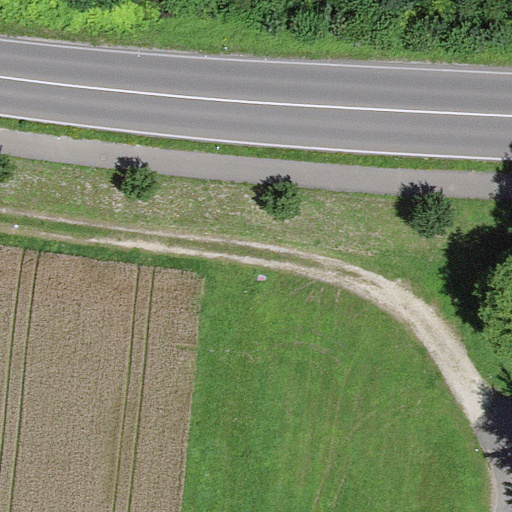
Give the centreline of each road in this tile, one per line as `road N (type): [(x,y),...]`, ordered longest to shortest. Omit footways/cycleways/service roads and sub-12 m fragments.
road 1 (track): [(511,435),(409,307),(247,259),(0,221)]
road 2 (secondary): [(511,114),(176,94),(0,73)]
